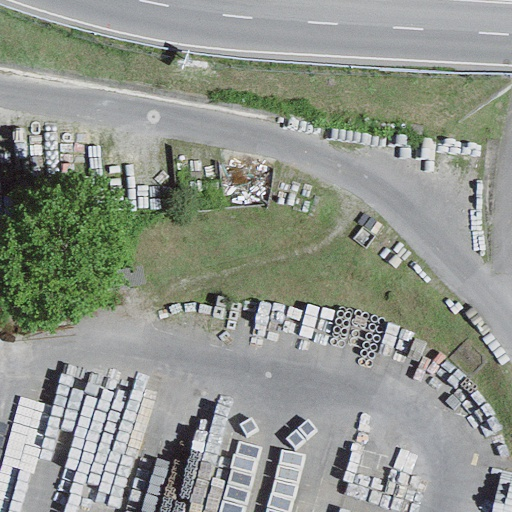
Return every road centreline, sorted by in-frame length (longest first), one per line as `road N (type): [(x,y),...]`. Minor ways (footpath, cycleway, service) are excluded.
road 1 (unknown): [(511,337),(472,282),(378,196),(282,146),(118,104),(0,93)]
road 2 (motorway): [(236,0),(511,19)]
